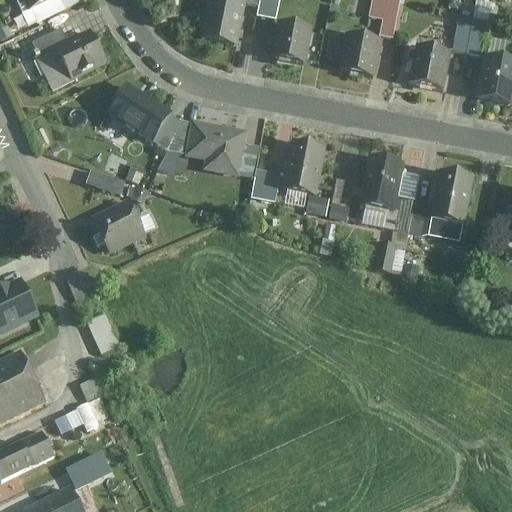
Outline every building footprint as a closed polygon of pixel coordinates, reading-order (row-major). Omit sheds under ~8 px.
[(58,0),(57,0),(22,0),(28,14),(58,0)] [(245,0),(244,8),(258,11),(259,0),(245,0)] [(277,23),(281,0),(261,0),(258,19),(277,23)] [(236,53),(244,8),(212,2),(203,47),(236,53)] [(381,43),(394,45),(401,6),(374,2),(369,23),(384,25),(381,43)] [(467,60),(473,24),(461,22),(455,58),(467,60)] [(273,34),(271,47),(277,48),(275,61),(305,67),(312,30),(282,25),(280,35),(273,34)] [(32,49),(40,65),(68,52),(60,35),(32,49)] [(109,71),(94,40),(68,52),(40,65),(37,67),(52,98),(109,71)] [(372,87),(380,45),(349,40),(342,82),(372,87)] [(492,40),(488,58),(504,61),(508,43),(492,40)] [(443,99),(450,57),(418,52),(411,93),(443,99)] [(511,113),(511,108),(511,66),(484,61),(475,107),(511,113)] [(172,120),(126,90),(105,121),(151,151),(153,149),(171,122),(172,120)] [(180,127),(171,122),(153,149),(167,158),(180,127)] [(191,129),(180,127),(167,158),(186,161),(191,129)] [(247,137),(192,127),(191,129),(186,161),(185,163),(204,168),(202,177),(239,184),(239,182),(245,151),(247,137)] [(315,203),(324,154),(291,148),(282,197),(315,203)] [(261,154),(245,151),(239,182),(256,185),(257,177),(261,154)] [(394,204),(401,169),(368,163),(358,215),(391,221),(394,204)] [(124,185),(88,173),(84,184),(120,196),(124,185)] [(464,233),(473,182),(440,176),(434,211),(432,227),(464,233)] [(280,181),(257,177),(256,185),(253,203),(276,207),(280,181)] [(144,239),(124,200),(88,219),(108,257),(144,239)] [(415,207),(394,204),(391,221),(388,237),(409,241),(415,207)] [(434,211),(415,207),(409,241),(428,245),(432,227),(434,211)] [(511,250),(511,218),(508,218),(502,248),(511,250)] [(404,276),(406,249),(378,247),(376,274),(404,276)] [(86,275),(66,283),(75,304),(95,295),(86,275)] [(22,284),(0,293),(0,337),(39,319),(22,284)] [(102,315),(84,324),(100,357),(118,348),(102,315)] [(0,426),(45,404),(22,357),(0,367),(0,426)] [(90,406),(54,420),(61,438),(85,428),(87,433),(115,422),(98,379),(82,386),(90,406)] [(43,434),(0,454),(0,482),(1,485),(55,459),(43,434)] [(79,511),(70,493),(31,511),(79,511)]
